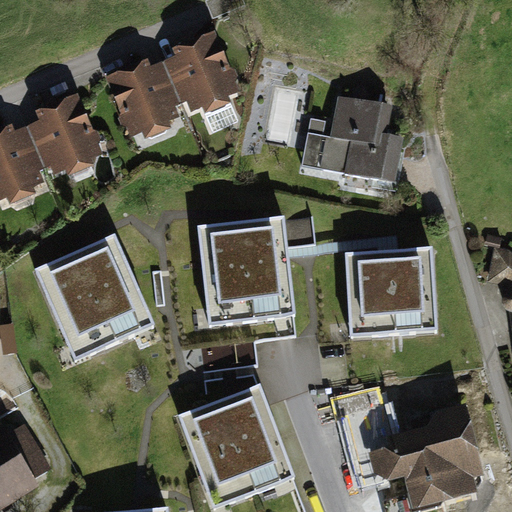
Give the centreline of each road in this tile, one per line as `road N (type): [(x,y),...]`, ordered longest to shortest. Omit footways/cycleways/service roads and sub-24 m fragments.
road 1 (residential): [(511,430),(429,126)]
road 2 (residential): [(0,104),(210,17)]
road 3 (residential): [(341,511),(282,360)]
